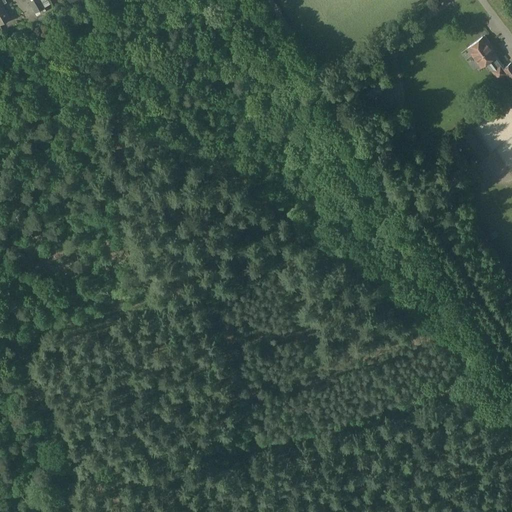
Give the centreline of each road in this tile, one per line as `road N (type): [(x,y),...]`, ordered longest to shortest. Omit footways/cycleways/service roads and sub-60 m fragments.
road 1 (track): [(511,426),(459,342),(306,210),(102,92),(0,60)]
road 2 (track): [(13,339),(348,243)]
road 3 (track): [(511,374),(366,151)]
road 4 (track): [(0,296),(67,511)]
road 5 (unclassified): [(266,0),(366,151)]
